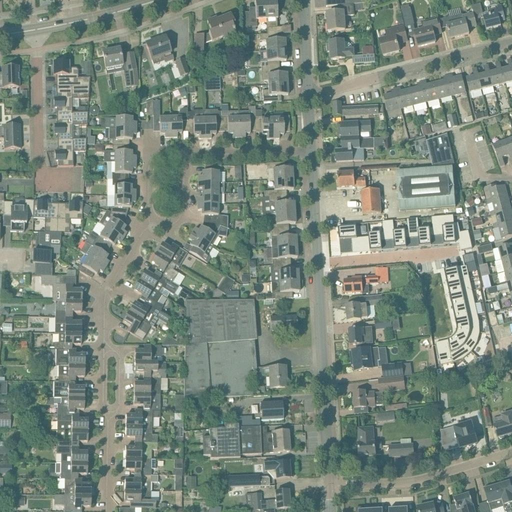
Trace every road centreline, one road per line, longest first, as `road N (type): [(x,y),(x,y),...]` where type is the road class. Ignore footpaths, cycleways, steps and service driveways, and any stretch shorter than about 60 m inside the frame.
road 1 (residential): [(106,511),(108,304),(113,280),(156,221)]
road 2 (residential): [(332,482),(317,263)]
road 3 (residential): [(307,97),(511,44)]
road 4 (residential): [(444,334),(430,256),(317,263)]
road 5 (residential): [(37,29),(42,182),(80,181)]
road 6 (residential): [(332,482),(419,475),(511,447)]
road 7 (residential): [(180,153),(310,152)]
road 8 (tertiary): [(37,29),(156,0)]
